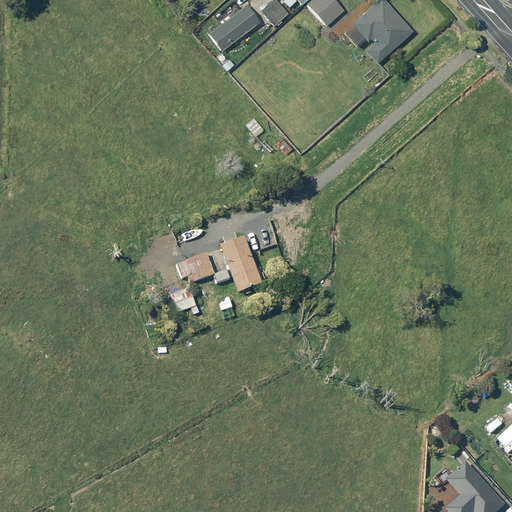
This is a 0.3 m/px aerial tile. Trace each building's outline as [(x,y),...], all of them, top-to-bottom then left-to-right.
[(275,0),(273,0),(261,12),(275,27),(289,15),(275,0)] [(334,0),(313,0),(308,5),(327,27),(345,12),(334,0)] [(376,44),(366,52),(378,65),(414,32),(384,0),(381,0),(354,25),(369,43),(372,40),(376,44)] [(248,6),(209,34),(223,52),(261,23),(248,6)] [(230,60),(222,67),(227,72),(234,65),(230,60)] [(254,119),(244,127),(255,139),(264,131),(254,119)] [(278,145),(287,155),(293,150),(284,140),(278,145)] [(264,283),(246,237),(239,239),(236,233),(224,237),(227,244),(223,246),(241,292),(264,283)] [(208,253),(178,264),(184,278),(189,276),(191,283),(216,274),(208,253)] [(190,287),(168,296),(176,314),(192,308),(195,314),(200,312),(190,287)] [(219,301),(222,311),(234,307),(231,297),(219,301)] [(483,415),(487,421),(477,428),(484,437),(511,416),(500,403),(483,415)] [(490,511),(499,504),(460,462),(440,480),(454,495),(440,509),(442,511),(490,511)]
